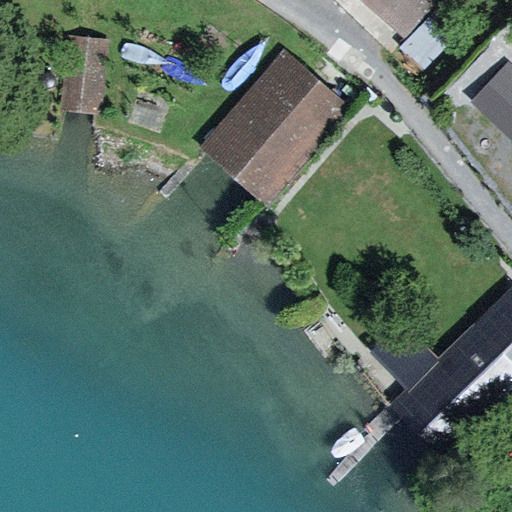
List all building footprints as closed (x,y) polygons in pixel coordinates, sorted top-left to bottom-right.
[(367,0),(407,36),(440,0),(367,0)] [(101,110),(111,37),(65,31),(56,105),(65,106),(94,109),(101,110)] [(254,188),(263,196),(346,102),(285,49),(203,143),(208,148),(254,188)] [(511,298),(404,399),(407,403),(448,446),(453,442),(511,386),(511,298)] [(511,399),(501,413),(511,421),(511,399)]
